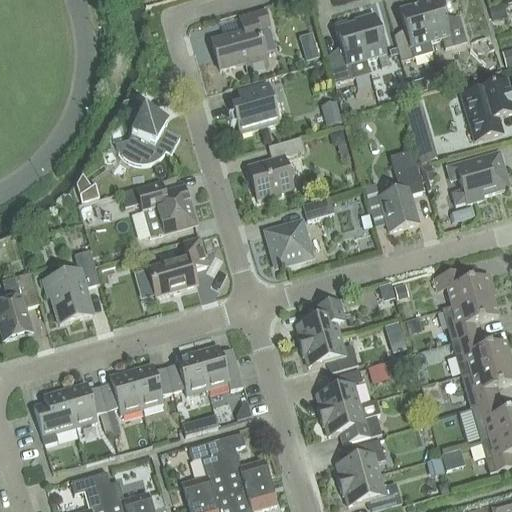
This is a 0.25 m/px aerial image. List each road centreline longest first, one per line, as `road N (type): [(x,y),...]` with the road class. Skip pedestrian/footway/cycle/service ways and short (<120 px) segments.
road 1 (residential): [(248,307),(173,37),(181,12),(223,0)]
road 2 (residential): [(248,307),(511,232)]
road 3 (residential): [(0,380),(248,307)]
road 4 (residential): [(308,511),(248,307)]
